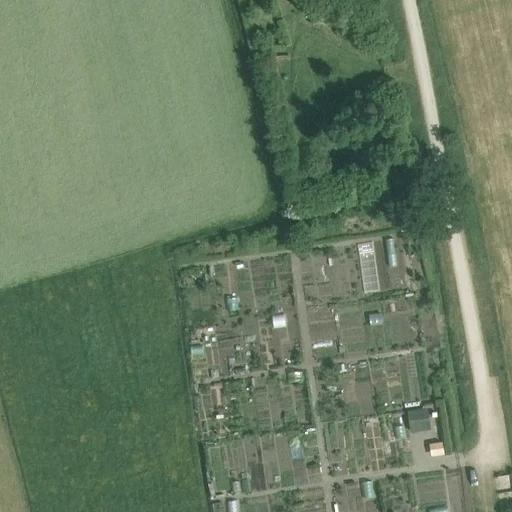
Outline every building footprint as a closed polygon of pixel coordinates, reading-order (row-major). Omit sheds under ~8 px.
[(338,345),(327,345),(328,364),(338,364),(338,345)] [(278,378),(279,394),(300,393),(299,377),(278,378)] [(407,414),(407,435),(428,435),(427,414),(407,414)] [(401,429),(347,431),(348,457),(402,455),(401,429)] [(493,481),(495,493),(511,490),(511,488),(510,478),(493,481)] [(511,494),(496,497),(497,509),(511,507),(511,494)]
